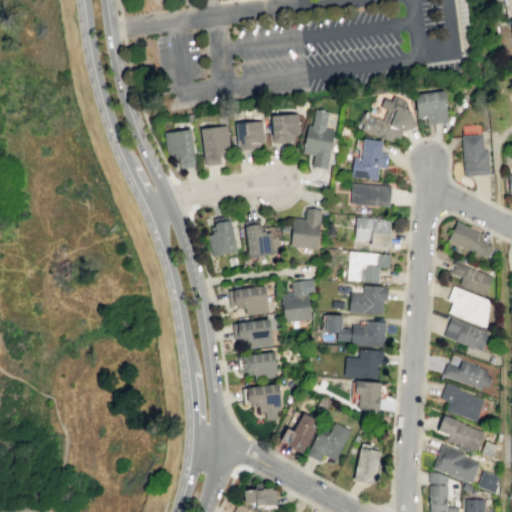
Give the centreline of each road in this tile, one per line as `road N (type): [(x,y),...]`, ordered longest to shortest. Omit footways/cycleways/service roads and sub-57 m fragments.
road 1 (tertiary): [(87,0),(112,118),(178,290),(196,446),(176,511)]
road 2 (tertiary): [(199,511),(212,447),(199,305),(183,245),(119,92),(102,0)]
road 3 (residential): [(405,511),(425,161)]
road 4 (residential): [(358,511),(245,456),(196,446)]
road 5 (residential): [(148,201),(274,183)]
